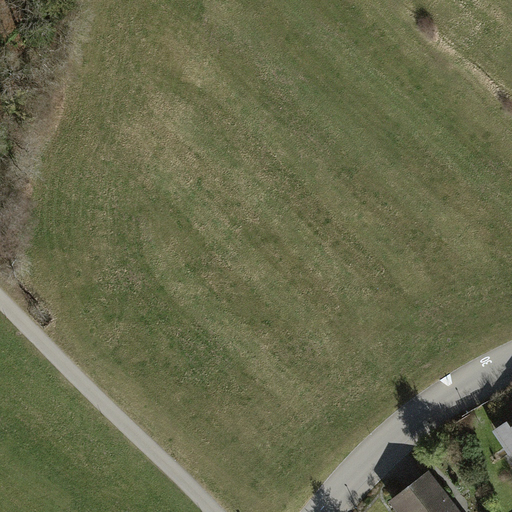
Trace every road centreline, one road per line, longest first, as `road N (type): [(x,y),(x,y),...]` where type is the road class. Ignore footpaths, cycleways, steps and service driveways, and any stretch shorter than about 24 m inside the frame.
road 1 (unclassified): [(212,511),(0,301)]
road 2 (residential): [(323,511),(350,475),(415,416),(511,360)]
